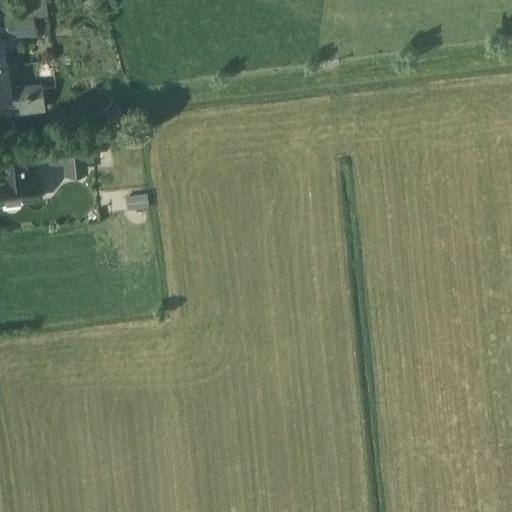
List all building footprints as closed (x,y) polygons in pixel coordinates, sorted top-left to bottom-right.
[(20,0),(15,1),(17,18),(33,16),(31,0),(20,0)] [(6,20),(8,35),(0,36),(0,66),(7,66),(5,50),(10,49),(13,47),(17,42),(18,38),(18,34),(35,32),(33,16),(17,18),(6,20)] [(7,66),(0,66),(0,97),(6,97),(8,113),(44,108),(41,83),(10,87),(7,66)] [(115,106),(105,116),(115,126),(125,116),(115,106)] [(54,139),(57,163),(92,159),(89,135),(54,139)] [(0,202),(42,198),(39,170),(27,171),(25,154),(1,157),(3,174),(0,174),(0,202)]
